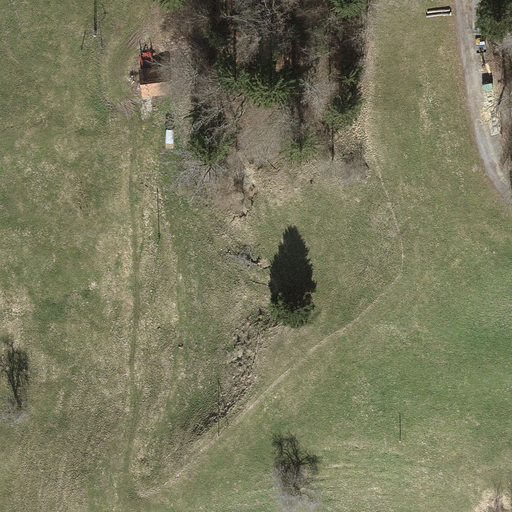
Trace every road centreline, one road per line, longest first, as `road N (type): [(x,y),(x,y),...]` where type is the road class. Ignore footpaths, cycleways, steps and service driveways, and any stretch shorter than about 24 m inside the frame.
road 1 (track): [(166,0),(129,53),(121,81),(136,384)]
road 2 (track): [(511,192),(477,126),(459,0)]
